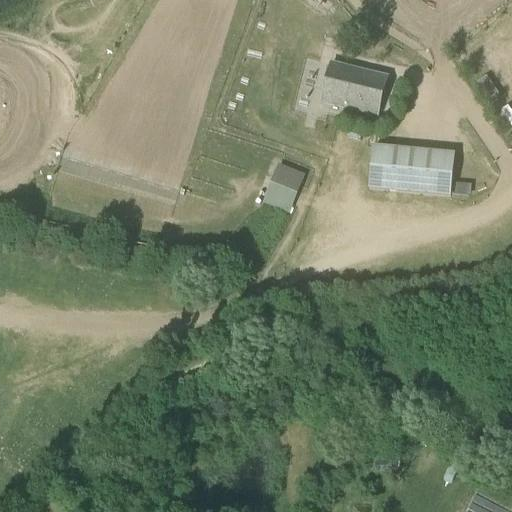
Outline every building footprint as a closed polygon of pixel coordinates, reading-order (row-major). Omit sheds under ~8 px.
[(378,118),(387,80),(331,66),(322,104),(378,118)] [(500,98),(486,78),(476,85),(490,105),(500,98)] [(450,198),(454,158),(374,150),(370,190),(450,198)] [(290,216),(306,177),(279,166),(263,205),(290,216)] [(464,511),(501,511),(504,504),(472,492),(464,511)]
